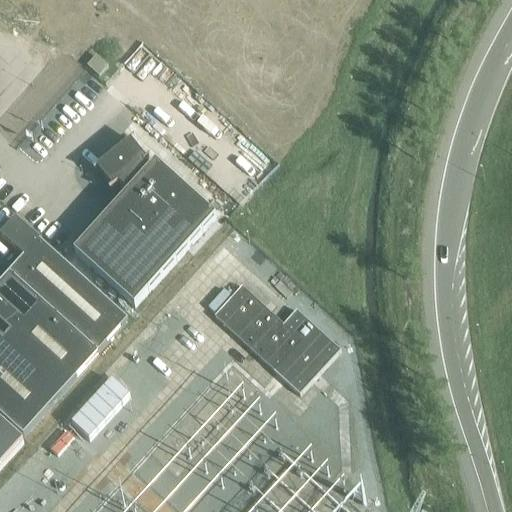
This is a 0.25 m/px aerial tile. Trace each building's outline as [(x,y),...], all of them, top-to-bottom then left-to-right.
[(96,58),(87,68),(99,78),(108,68),(96,58)] [(119,186),(128,195),(75,255),(135,310),(216,219),(156,165),(150,171),(144,166),(147,163),(131,143),(97,171),(113,191),(119,186)] [(25,259),(0,286),(0,417),(24,439),(129,323),(16,221),(1,238),(25,259)] [(221,312),(237,292),(229,286),(213,306),(221,312)] [(242,289),(215,319),(231,334),(244,320),(255,330),(242,344),(271,371),(274,373),(274,374),(300,398),(341,353),(297,313),(284,327),(242,289)] [(0,471),(24,445),(0,423),(0,471)] [(0,505),(0,511),(28,511),(77,463),(59,445),(0,505)]
